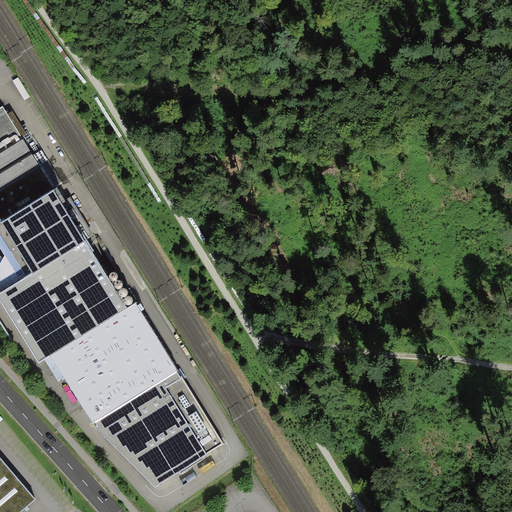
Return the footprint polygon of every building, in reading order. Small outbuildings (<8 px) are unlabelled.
[(0,151),(19,140),(0,108),(0,151)] [(0,216),(1,218),(49,189),(19,140),(0,151),(0,216)] [(0,237),(23,276),(81,241),(49,189),(1,218),(0,219),(0,237)] [(47,354),(123,308),(81,241),(23,276),(0,290),(0,306),(34,362),(47,354)] [(89,422),(175,369),(133,301),(123,308),(47,354),(89,422)] [(89,422),(151,488),(222,441),(175,369),(89,422)] [(0,460),(0,511),(13,511),(31,498),(0,460)]
